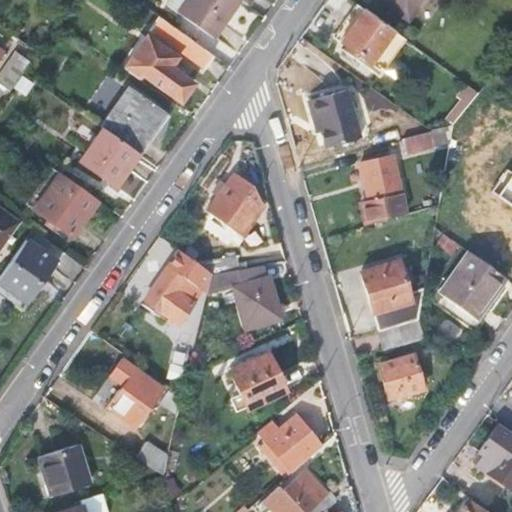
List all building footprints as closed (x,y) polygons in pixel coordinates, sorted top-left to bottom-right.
[(236,0),(184,0),(175,13),(211,38),(238,1),(236,0)] [(382,0),(382,2),(409,21),(424,0),(382,0)] [(364,11),(341,43),(372,65),(384,74),(393,60),(407,41),(364,11)] [(147,31),(201,69),(210,56),(207,54),(168,26),(156,17),(147,31)] [(146,36),(123,69),(137,79),(140,74),(178,102),(191,84),(167,68),(175,57),(146,36)] [(12,50),(0,66),(0,85),(6,89),(19,70),(26,61),(12,50)] [(98,127),(100,129),(134,153),(163,113),(127,87),(98,127)] [(310,101),(323,150),(356,141),(343,92),(310,101)] [(76,161),(110,186),(134,153),(100,129),(76,161)] [(392,143),(395,153),(429,144),(426,134),(392,143)] [(463,137),(449,158),(459,165),(474,145),(463,137)] [(361,163),(370,199),(364,202),(371,226),(409,216),(393,153),(361,163)] [(30,208),(68,236),(94,200),(56,173),(30,208)] [(229,179),(202,218),(239,243),(256,218),(253,215),(257,209),(248,192),(229,179)] [(511,183),(495,206),(511,218),(511,183)] [(0,244),(17,220),(0,208),(0,244)] [(21,239),(0,268),(0,285),(20,299),(49,259),(21,239)] [(131,288),(141,296),(174,251),(164,244),(131,288)] [(197,265),(178,251),(143,301),(176,325),(199,292),(206,297),(211,276),(197,265)] [(468,252),(438,293),(471,317),(501,276),(468,252)] [(197,265),(211,276),(238,271),(235,256),(197,265)] [(359,273),(376,333),(380,332),(403,326),(397,305),(408,302),(398,262),(359,273)] [(238,271),(211,276),(206,297),(231,289),(244,331),(279,320),(267,278),(265,278),(262,266),(238,271)] [(380,332),(385,350),(422,339),(418,322),(403,326),(380,332)] [(411,355),(376,365),(386,399),(421,389),(411,355)] [(267,356),(229,375),(246,412),(285,394),(267,356)] [(121,387),(104,411),(131,430),(159,390),(120,361),(108,377),(121,387)] [(159,390),(180,406),(182,399),(163,385),(159,390)] [(277,434),(263,446),(290,476),(321,449),(293,418),(276,433),(277,434)] [(483,456),(487,458),(479,469),(511,492),(511,437),(501,430),(483,456)] [(148,447),(137,463),(162,479),(167,460),(148,447)] [(78,448),(40,459),(51,499),(90,488),(78,448)] [(255,506),(261,511),(326,511),(331,508),(301,476),(280,495),(275,489),(255,506)] [(72,511),(108,511),(105,496),(83,502),(84,509),(72,511)] [(485,511),(467,500),(459,511),(485,511)]
